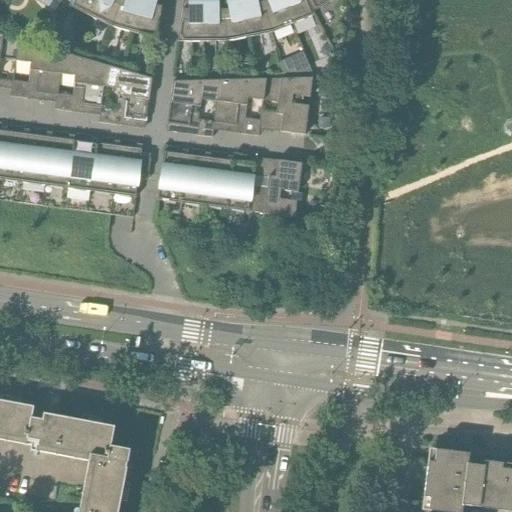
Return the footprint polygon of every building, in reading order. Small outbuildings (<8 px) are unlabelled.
[(69,7),(90,17),(98,0),(72,0),(71,4),(69,7)] [(98,0),(90,17),(110,28),(120,0),(98,0)] [(120,0),(110,28),(132,34),(141,0),(120,0)] [(141,0),(132,34),(157,40),(162,0),(141,0)] [(183,0),(178,43),(204,43),(203,0),(183,0)] [(203,0),(204,43),(226,43),(222,0),(203,0)] [(222,0),(226,43),(249,38),(241,0),(222,0)] [(241,0),(249,38),(271,34),(261,0),(241,0)] [(261,0),(271,34),(293,25),(282,0),(261,0)] [(314,16),(313,13),(305,0),(282,0),(293,25),(314,16)] [(305,0),(313,13),(323,7),(327,5),(330,2),(331,0),(305,0)] [(0,63),(0,60),(16,62),(18,40),(0,34),(0,81),(12,83),(12,82),(0,80),(0,63)] [(36,93),(57,96),(62,53),(18,40),(16,62),(31,64),(29,84),(12,82),(12,83),(10,97),(27,99),(28,97),(36,98),(36,93)] [(55,110),(71,113),(72,110),(80,111),(80,106),(101,109),(107,67),(62,53),(57,96),(55,110)] [(124,124),(125,120),(146,122),(152,80),(107,67),(101,109),(99,123),(116,126),(116,123),(124,124)] [(280,133),(305,136),(309,108),(292,106),(293,97),(310,99),(313,79),(266,80),(263,102),(279,104),(277,115),(262,113),(261,122),(261,123),(281,126),(280,133)] [(261,123),(261,122),(246,120),(248,100),(263,102),(266,80),(220,81),(217,103),(214,123),(215,124),(235,127),(234,132),(243,133),(242,135),(259,137),(261,123)] [(215,124),(214,123),(199,121),(202,101),(217,103),(220,81),(173,82),(167,125),(189,128),(188,133),(196,134),(196,136),(213,138),(215,124)] [(0,175),(0,180),(22,183),(29,134),(6,131),(0,175)] [(22,183),(45,186),(51,137),(29,134),(22,183)] [(45,186),(68,189),(74,140),(51,137),(45,186)] [(68,189),(91,192),(97,143),(74,140),(68,189)] [(91,192),(114,195),(120,146),(97,143),(91,192)] [(136,198),(139,180),(143,149),(120,146),(114,195),(136,198)] [(157,201),(180,204),(186,155),(164,152),(157,201)] [(180,204),(203,207),(209,158),(186,155),(180,204)] [(203,207),(226,210),(232,161),(209,158),(203,207)] [(249,213),(255,166),(256,164),(232,161),(226,210),(249,213)] [(294,219),(298,194),(302,165),(277,161),(276,169),(255,166),(249,213),(264,215),(294,219)] [(117,511),(120,498),(129,450),(110,447),(114,428),(43,414),(42,415),(32,413),(33,408),(0,402),(0,435),(38,443),(37,447),(89,457),(78,511),(117,511)] [(468,466),(469,455),(435,451),(434,462),(428,461),(423,500),(429,501),(427,511),(461,511),(462,507),(478,509),(479,504),(511,507),(511,465),(484,462),(483,468),(468,466)]
